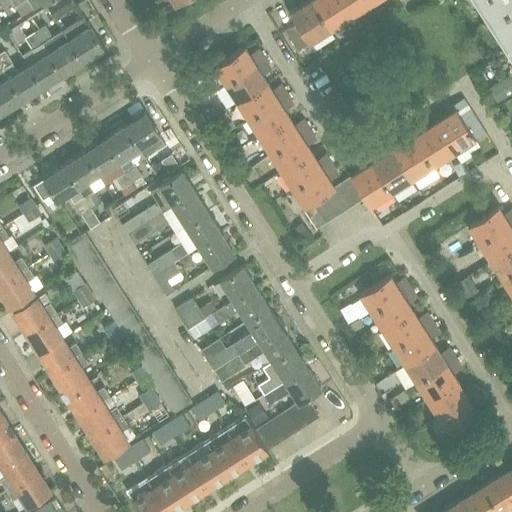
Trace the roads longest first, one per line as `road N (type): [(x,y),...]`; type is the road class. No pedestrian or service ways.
road 1 (residential): [(291,285),(149,61)]
road 2 (residential): [(511,421),(387,230)]
road 3 (residential): [(347,162),(246,0)]
road 4 (residential): [(99,511),(0,348)]
road 5 (residential): [(0,155),(149,61)]
road 6 (residential): [(381,429),(291,285)]
road 7 (residential): [(249,511),(381,429)]
road 8 (residential): [(511,185),(497,163),(387,230)]
road 9 (unknown): [(450,57),(334,140)]
